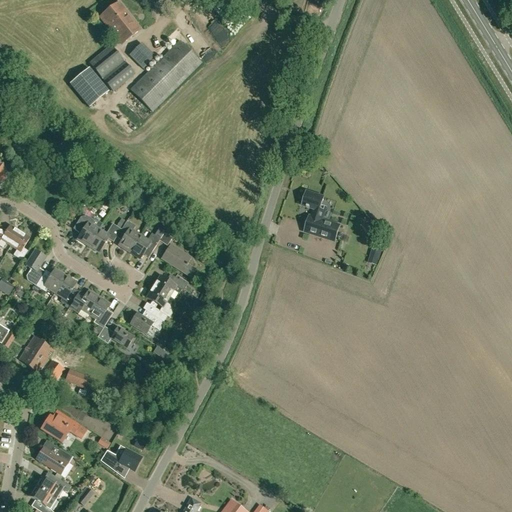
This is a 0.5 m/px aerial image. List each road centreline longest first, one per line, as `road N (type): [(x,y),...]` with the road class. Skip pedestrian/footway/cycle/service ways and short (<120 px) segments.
road 1 (unclassified): [(136,511),(225,347),(339,0)]
road 2 (residential): [(107,280),(61,256),(45,222),(13,202),(0,204)]
